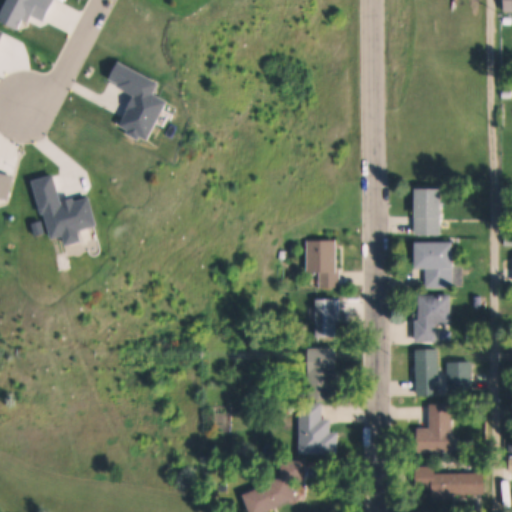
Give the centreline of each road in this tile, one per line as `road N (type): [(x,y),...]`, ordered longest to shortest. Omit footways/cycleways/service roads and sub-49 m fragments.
road 1 (residential): [(379,511),(373,0)]
road 2 (residential): [(21,106),(58,82),(101,0)]
